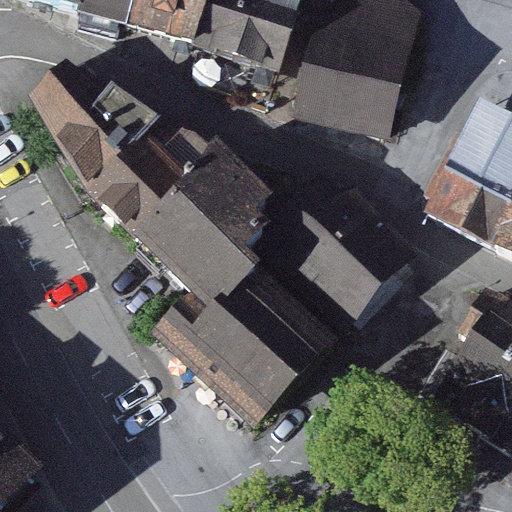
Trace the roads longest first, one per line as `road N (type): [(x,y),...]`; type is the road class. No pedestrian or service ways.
road 1 (residential): [(511,283),(77,53),(0,37)]
road 2 (tertiary): [(0,311),(113,511)]
road 3 (unclassified): [(392,511),(298,494),(224,511)]
